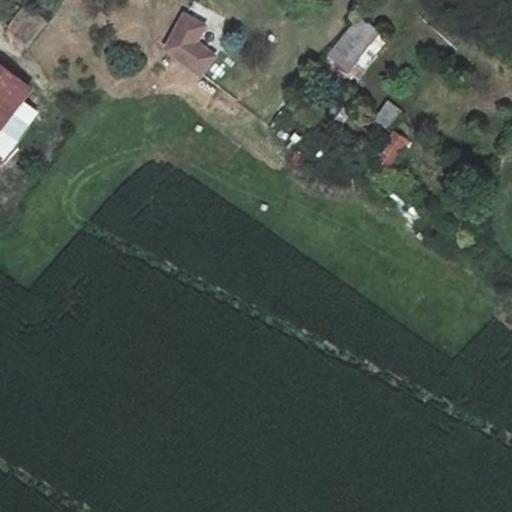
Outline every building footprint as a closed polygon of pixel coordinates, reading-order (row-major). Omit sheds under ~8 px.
[(324,57),(355,81),(389,39),(358,15),(324,57)] [(171,53),(202,76),(216,58),(199,46),(208,30),(188,19),(171,53)] [(0,126),(28,90),(0,67),(0,126)] [(383,100),(373,123),(390,130),(399,107),(383,100)] [(389,169),(409,143),(394,131),(374,158),(389,169)]
